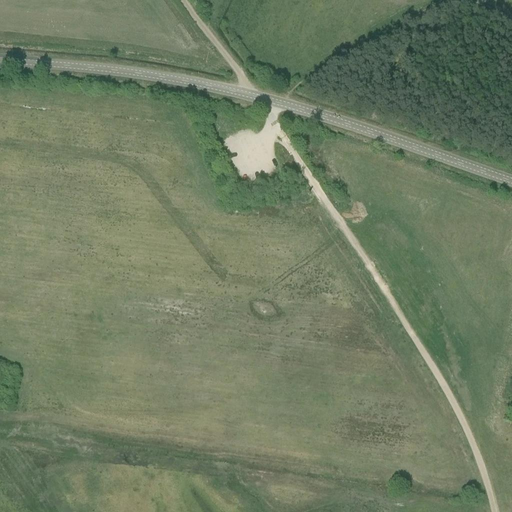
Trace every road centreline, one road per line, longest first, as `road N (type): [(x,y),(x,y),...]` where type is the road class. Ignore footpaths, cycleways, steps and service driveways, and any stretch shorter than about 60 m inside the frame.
road 1 (track): [(493,511),(443,387),(273,123),(181,0)]
road 2 (tertiary): [(0,60),(182,80),(277,103)]
road 3 (tertiary): [(511,181),(277,103)]
